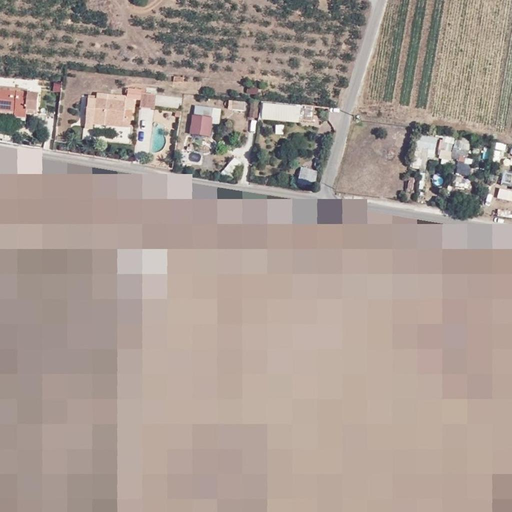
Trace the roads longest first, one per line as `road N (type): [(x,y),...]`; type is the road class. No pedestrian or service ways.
road 1 (residential): [(0,149),(324,202)]
road 2 (residential): [(381,0),(324,202)]
road 3 (residential): [(324,202),(511,233)]
